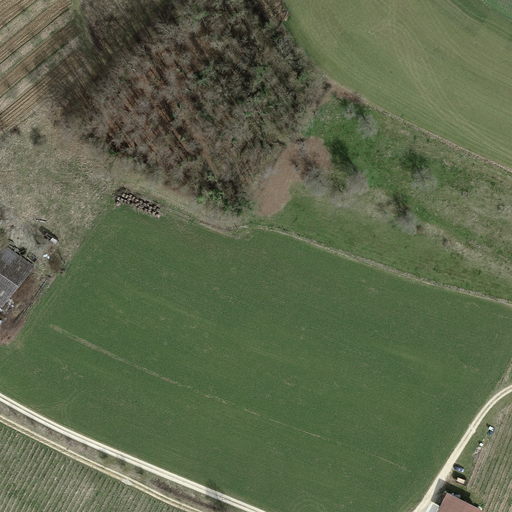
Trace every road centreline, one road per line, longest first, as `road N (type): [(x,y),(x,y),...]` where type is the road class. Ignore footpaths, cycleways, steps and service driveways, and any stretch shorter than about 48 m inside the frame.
road 1 (track): [(0,395),(257,511)]
road 2 (track): [(0,416),(195,511)]
road 3 (track): [(417,511),(472,426),(511,388)]
